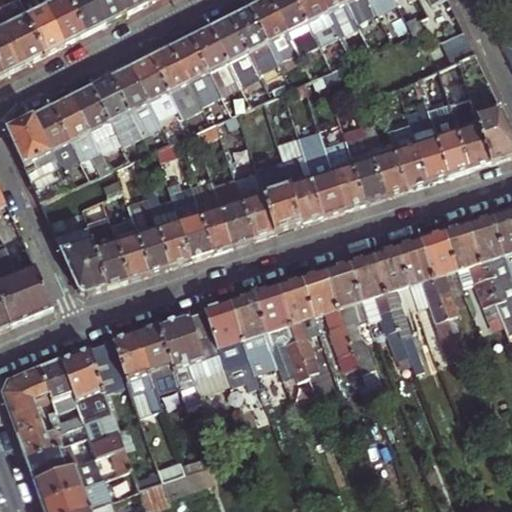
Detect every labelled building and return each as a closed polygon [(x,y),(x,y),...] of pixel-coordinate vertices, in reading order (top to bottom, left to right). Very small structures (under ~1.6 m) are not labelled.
[(35,64),(45,59),(18,1),(4,8),(0,0),(0,15),(25,69),(35,64)] [(17,0),(18,1),(45,59),(57,53),(65,49),(42,0),(40,0),(35,2),(34,0),(17,0)] [(42,0),(65,49),(78,42),(86,38),(68,0),(42,0)] [(99,32),(107,28),(93,0),(68,0),(86,38),(99,32)] [(93,0),(107,28),(119,21),(127,18),(118,0),(93,0)] [(142,10),(148,7),(144,0),(118,0),(127,18),(142,10)] [(319,52),(293,0),(272,0),(269,2),(297,57),(299,62),(319,52)] [(293,0),(319,52),(339,42),(317,0),(293,0)] [(358,31),(342,0),(317,0),(339,42),(359,32),(358,31)] [(342,0),(358,31),(378,21),(372,8),(367,0),(342,0)] [(388,6),(394,3),(392,0),(367,0),(372,8),(385,1),(388,6)] [(426,0),(432,11),(448,2),(446,0),(426,0)] [(297,57),(269,2),(261,6),(249,12),(275,63),(285,58),(286,62),(297,57)] [(465,37),(451,9),(432,18),(428,14),(425,15),(427,20),(417,25),(422,36),(431,53),(465,37)] [(275,63),(249,12),(240,16),(230,22),(258,77),(277,68),(275,63)] [(16,73),(25,69),(0,15),(0,69),(4,79),(16,73)] [(223,25),(210,32),(238,87),(258,77),(230,22),(223,25)] [(406,26),(413,40),(422,36),(417,25),(415,22),(406,26)] [(202,36),(190,42),(219,99),(239,90),(238,87),(210,32),(202,36)] [(219,99),(190,42),(183,45),(170,51),(200,110),(220,100),(219,99)] [(511,43),(501,49),(511,71),(511,43)] [(200,110),(170,51),(160,56),(150,62),(174,108),(181,122),(201,112),(200,110)] [(431,78),(438,75),(451,69),(445,56),(425,65),(431,78)] [(352,67),(348,59),(328,68),(332,76),(344,71),(352,67)] [(143,65),(130,71),(157,123),(164,120),(161,115),(174,108),(150,62),(143,65)] [(367,72),(363,62),(352,67),(344,71),(347,81),(367,72)] [(468,68),(467,62),(459,65),(461,71),(468,68)] [(438,75),(443,88),(464,81),(461,71),(459,65),(451,69),(438,75)] [(123,75),(111,81),(141,142),(161,132),(157,123),(130,71),(123,75)] [(470,174),(454,123),(443,88),(438,75),(431,78),(418,84),(422,97),(436,93),(445,119),(430,123),(449,181),(465,176),(470,174)] [(141,142),(111,81),(103,86),(91,92),(117,143),(121,150),(141,142)] [(291,94),(286,85),(266,94),(271,103),(283,98),(291,94)] [(81,96),(71,101),(95,148),(108,141),(110,146),(117,143),(91,92),(81,96)] [(472,107),(474,112),(491,167),(511,160),(511,134),(495,99),(472,107)] [(61,106),(52,111),(78,163),(80,166),(90,161),(100,180),(108,176),(95,148),(71,101),(61,106)] [(42,116),(32,121),(59,172),(78,163),(52,111),(42,116)] [(468,119),(454,123),(470,174),(486,169),(491,167),(474,112),(467,115),(468,119)] [(449,181),(430,123),(429,119),(408,125),(409,129),(428,188),(444,182),(449,181)] [(384,123),(385,125),(408,194),(423,189),(428,188),(409,129),(396,133),(392,120),(384,123)] [(65,182),(59,172),(32,121),(20,127),(7,134),(40,206),(74,191),(70,181),(65,182)] [(408,194),(385,125),(363,132),(386,201),(402,196),(408,194)] [(216,128),(196,137),(200,150),(220,141),(216,128)] [(386,201),(363,132),(342,139),(345,146),(365,208),(381,203),(386,201)] [(319,136),(298,143),(323,222),(338,217),(344,215),(324,153),(319,136)] [(323,222),(298,143),(277,150),(282,166),(302,229),(318,223),(323,222)] [(365,208),(345,146),(324,153),(344,215),(361,210),(365,208)] [(159,156),(162,165),(179,158),(176,149),(159,156)] [(302,229),(282,166),(255,175),(257,180),(275,237),(296,231),(302,229)] [(49,228),(74,217),(81,214),(102,204),(123,196),(116,172),(108,176),(100,180),(89,184),(74,191),(40,206),(49,228)] [(254,244),(235,186),(235,185),(221,189),(218,179),(210,182),(212,185),(233,251),(249,246),(254,244)] [(257,180),(235,186),(254,244),(270,239),(275,237),(257,180)] [(212,185),(191,192),(212,258),(229,252),(233,251),(212,185)] [(168,190),(173,204),(191,264),(207,259),(212,258),(191,192),(182,195),(179,187),(168,190)] [(0,303),(11,330),(34,320),(54,312),(35,271),(17,279),(8,258),(1,262),(0,260),(0,211),(8,208),(0,190),(0,303)] [(191,264),(173,204),(159,209),(157,200),(148,203),(170,271),(187,266),(191,264)] [(128,209),(132,223),(150,278),(166,273),(170,271),(148,203),(128,209)] [(511,212),(505,215),(489,221),(511,288),(511,289),(511,212)] [(511,336),(511,289),(511,288),(489,221),(484,222),(464,229),(482,285),(496,320),(501,332),(504,339),(511,336)] [(128,285),(112,235),(108,222),(86,229),(87,232),(107,292),(123,287),(128,285)] [(150,278),(132,223),(124,225),(126,230),(112,235),(128,285),(145,280),(150,278)] [(496,320),(482,285),(464,229),(458,231),(440,237),(453,275),(464,271),(471,289),(484,325),(496,320)] [(87,232),(56,243),(79,294),(87,298),(99,294),(107,292),(87,232)] [(442,279),(453,275),(440,237),(433,239),(417,244),(436,301),(448,297),(442,279)] [(437,306),(436,301),(417,244),(412,246),(393,252),(414,313),(425,309),(435,337),(448,332),(437,306)] [(435,371),(414,313),(393,252),(386,255),(371,260),(392,326),(397,339),(407,364),(411,363),(416,379),(435,371)] [(397,339),(392,326),(371,260),(364,262),(346,268),(354,292),(359,306),(370,302),(377,320),(398,376),(410,372),(407,364),(397,339)] [(359,306),(354,292),(346,268),(341,270),(322,276),(343,339),(354,369),(366,399),(382,393),(363,341),(359,343),(353,329),(350,318),(361,314),(359,306)] [(453,275),(459,293),(471,289),(464,271),(453,275)] [(448,297),(459,293),(453,275),(442,279),(448,297)] [(343,339),(322,276),(316,278),(299,284),(311,322),(323,318),(329,335),(328,336),(342,374),(354,369),(343,339)] [(317,339),(311,322),(299,284),(290,287),(274,292),(290,341),(306,384),(316,381),(304,344),(317,339)] [(306,384),(290,341),(274,292),(269,293),(252,299),(268,350),(270,355),(283,350),(294,382),(296,388),(306,384)] [(270,355),(268,350),(252,299),(245,301),(227,307),(246,363),(250,376),(256,390),(280,382),(270,355)] [(361,314),(365,325),(377,320),(370,302),(359,306),(361,314)] [(0,303),(0,334),(11,330),(0,303)] [(246,363),(227,307),(221,310),(203,315),(225,374),(230,389),(231,391),(243,387),(252,413),(263,409),(256,390),(250,376),(246,363)] [(353,329),(365,325),(361,314),(350,318),(353,329)] [(199,399),(194,384),(225,374),(203,315),(187,321),(156,331),(169,371),(177,393),(183,413),(198,408),(201,407),(199,399)] [(501,332),(496,320),(484,325),(488,336),(501,332)] [(153,401),(177,393),(169,371),(156,331),(150,333),(131,339),(137,359),(142,357),(149,378),(146,379),(153,401)] [(153,401),(146,379),(149,378),(142,357),(137,359),(131,339),(123,342),(110,346),(124,391),(136,423),(158,415),(153,401)] [(94,463),(108,458),(123,453),(103,398),(124,391),(110,346),(80,356),(59,364),(70,396),(74,406),(75,410),(82,430),(86,442),(94,463)] [(294,382),(283,350),(270,355),(280,382),(281,386),(294,382)] [(70,396),(59,364),(53,367),(37,373),(46,398),(48,403),(70,396)] [(31,404),(46,398),(37,373),(3,386),(0,393),(0,405),(16,450),(44,440),(31,404)] [(199,399),(230,389),(225,374),(194,384),(199,399)] [(74,406),(70,396),(48,403),(53,418),(60,416),(70,412),(75,410),(74,406)] [(227,397),(207,405),(214,426),(235,418),(227,397)] [(198,408),(183,413),(186,420),(200,415),(198,408)] [(269,426),(263,409),(252,413),(257,430),(269,426)] [(60,416),(53,418),(60,437),(82,430),(75,410),(70,412),(72,418),(62,421),(60,416)] [(44,440),(16,450),(20,459),(22,466),(56,453),(64,451),(86,442),(82,430),(60,437),(56,439),(53,436),(44,440)] [(86,442),(64,451),(72,471),(92,464),(94,463),(86,442)] [(30,486),(64,474),(56,453),(22,466),(26,477),(30,486)] [(130,475),(123,453),(108,458),(116,480),(130,475)] [(200,463),(177,471),(181,482),(204,474),(200,463)] [(64,474),(30,486),(34,498),(38,509),(79,494),(99,486),(100,486),(92,464),(72,471),(64,474)] [(177,471),(176,468),(154,475),(155,479),(158,490),(181,482),(177,471)] [(209,489),(204,474),(181,482),(158,490),(164,506),(209,489)] [(139,497),(158,490),(155,479),(134,486),(139,497)] [(97,497),(99,502),(104,500),(99,486),(79,494),(83,503),(97,497)] [(164,506),(158,490),(139,497),(143,511),(151,511),(165,507),(164,506)] [(79,494),(38,509),(39,511),(97,511),(107,509),(104,500),(99,502),(97,497),(83,503),(79,494)]
